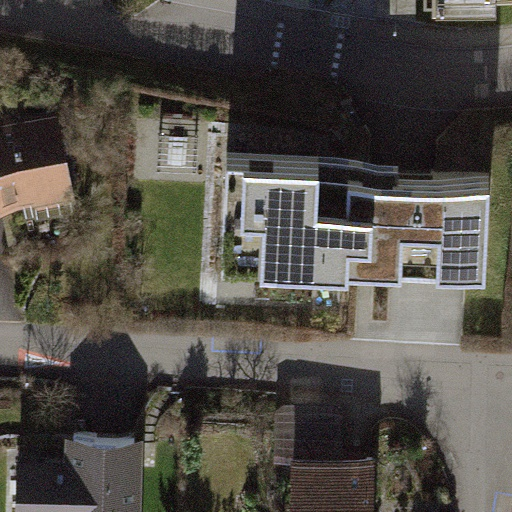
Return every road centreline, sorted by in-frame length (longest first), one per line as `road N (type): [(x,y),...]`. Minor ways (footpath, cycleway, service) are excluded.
road 1 (residential): [(511,82),(359,73),(0,6)]
road 2 (residential): [(501,368),(0,344)]
road 3 (residential): [(488,511),(501,368)]
